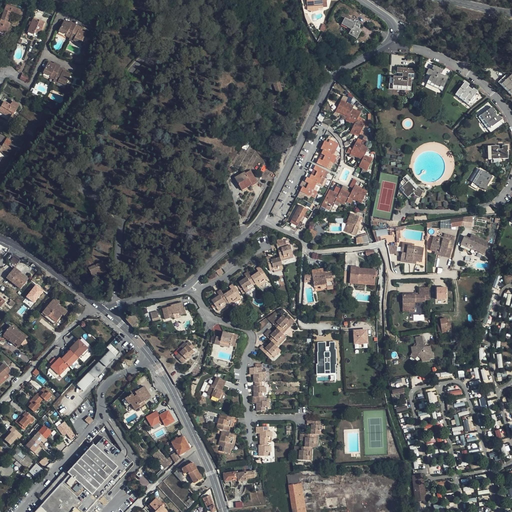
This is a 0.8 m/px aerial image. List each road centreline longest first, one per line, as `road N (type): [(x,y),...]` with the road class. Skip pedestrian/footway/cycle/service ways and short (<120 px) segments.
road 1 (secondary): [(100,308),(145,347),(224,511)]
road 2 (residential): [(261,218),(313,251),(382,245),(397,277),(456,276)]
road 3 (residential): [(261,218),(333,78),(387,43)]
road 4 (residential): [(249,418),(244,365),(252,334),(206,312),(195,290)]
road 5 (residential): [(511,120),(467,66),(387,43)]
